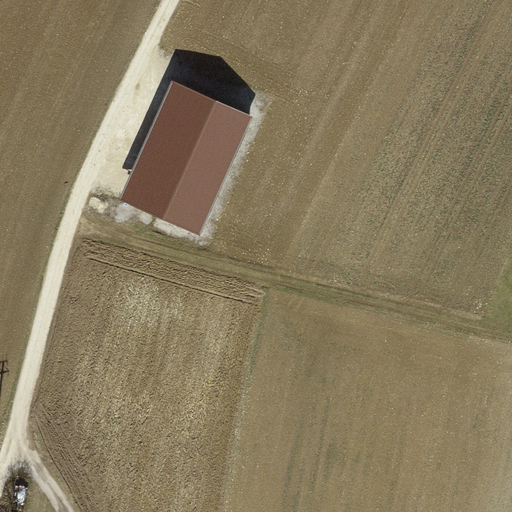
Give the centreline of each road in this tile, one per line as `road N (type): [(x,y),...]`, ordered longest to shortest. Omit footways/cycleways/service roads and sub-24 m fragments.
road 1 (track): [(0,480),(71,225),(173,0)]
road 2 (track): [(511,330),(71,225)]
